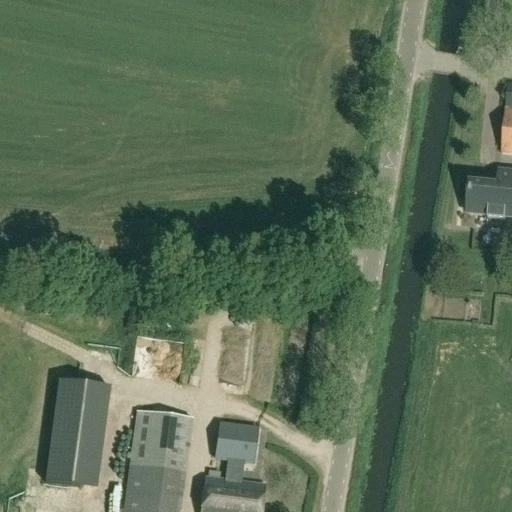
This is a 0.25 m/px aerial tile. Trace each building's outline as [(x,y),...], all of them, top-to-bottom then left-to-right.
[(511,87),(507,87),(501,155),(511,156),(511,87)] [(511,174),(499,173),(497,188),(469,186),(467,216),(487,217),(487,221),(504,223),(505,219),(511,219),(511,174)] [(109,389),(57,382),(44,486),(97,492),(109,389)] [(179,511),(192,422),(137,414),(123,511),(179,511)] [(201,511),(261,511),(265,487),(250,485),(252,465),(256,431),(228,428),(219,426),(215,460),(239,463),(237,483),(205,480),(201,511)]
